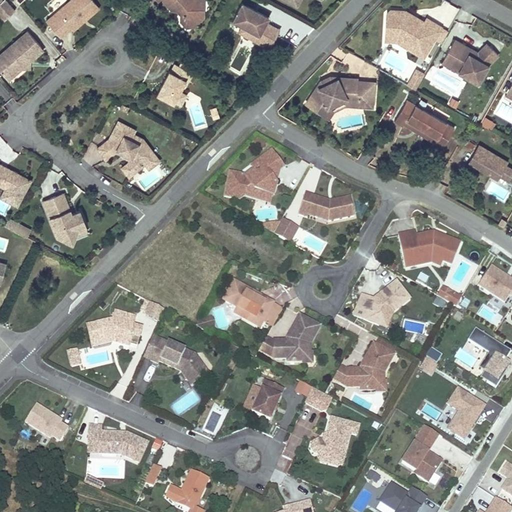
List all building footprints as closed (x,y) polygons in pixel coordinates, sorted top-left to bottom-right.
[(15,11),(5,0),(2,0),(0,2),(0,13),(5,20),(15,11)] [(86,18),(99,7),(92,0),(69,0),(46,21),(60,36),(70,27),(84,16),(86,18)] [(197,0),(158,0),(160,2),(162,0),(163,0),(171,9),(176,9),(178,8),(183,12),(183,17),(191,26),(203,15),(203,11),(195,2),(197,0)] [(280,29),(266,22),(268,17),(257,11),(256,13),(252,11),(254,9),(242,3),(233,21),(242,26),(259,35),(255,41),(269,49),(280,29)] [(426,54),(441,27),(426,18),(424,22),(423,24),(408,16),(410,13),(405,11),(390,10),(387,13),(385,37),(397,38),(399,34),(408,40),(407,43),(426,54)] [(424,22),(410,13),(408,16),(423,24),(424,22)] [(191,26),(183,17),(181,14),(180,20),(186,26),(191,26)] [(73,30),(86,18),(84,16),(70,27),(73,30)] [(259,35),(242,26),(238,32),(255,41),(259,35)] [(28,59),(41,47),(28,31),(1,54),(3,56),(2,68),(0,69),(0,70),(8,80),(22,67),(23,60),(26,57),(28,59)] [(407,43),(408,40),(399,34),(397,38),(385,37),(385,40),(396,41),(423,57),(426,54),(407,43)] [(473,57),(478,52),(454,39),(451,44),(473,57)] [(478,83),(488,65),(498,54),(487,43),(478,52),(473,57),(451,44),(444,58),(461,67),(458,72),(478,83)] [(30,68),(30,61),(43,49),(41,47),(28,59),(26,57),(23,60),(22,67),(30,68)] [(461,67),(444,58),(441,63),(458,72),(461,67)] [(180,91),(186,80),(188,82),(193,73),(174,63),(170,71),(169,71),(164,80),(166,81),(163,85),(161,84),(156,94),(173,103),(174,102),(180,91)] [(419,82),(424,74),(416,69),(411,78),(419,82)] [(318,87),(337,78),(337,77),(330,76),(321,81),(317,86),(318,87)] [(372,107),(374,82),(357,81),(357,78),(337,77),(337,78),(318,87),(317,86),(306,103),(322,114),(327,107),(346,97),(359,98),(358,106),(372,107)] [(415,89),(419,82),(411,78),(408,85),(415,89)] [(181,105),(187,94),(180,91),(174,102),(181,105)] [(358,106),(359,98),(346,97),(327,107),(322,114),(328,118),(333,110),(345,105),(358,106)] [(455,108),(458,102),(452,98),(449,104),(455,108)] [(421,128),(430,113),(407,99),(394,121),(403,126),(404,124),(406,119),(421,128)] [(210,108),(212,119),(219,118),(217,107),(210,108)] [(454,127),(430,113),(421,128),(437,137),(434,142),(433,143),(441,149),(454,127)] [(488,127),(491,121),(485,117),(482,124),(488,127)] [(421,128),(406,119),(404,124),(419,133),(421,128)] [(151,160),(139,144),(130,139),(133,133),(135,130),(118,121),(109,138),(97,148),(106,159),(117,150),(122,153),(130,157),(129,160),(128,162),(122,167),(129,177),(145,164),(151,160)] [(437,137),(421,128),(419,133),(434,142),(437,137)] [(159,161),(143,139),(133,133),(130,139),(139,144),(151,160),(145,164),(149,169),(159,161)] [(472,150),(475,144),(469,141),(465,146),(472,150)] [(506,165),(508,162),(478,144),(468,161),(498,179),(499,176),(506,165)] [(246,189),(251,186),(254,190),(272,195),(273,195),(277,184),(281,169),(283,167),(271,151),(251,166),(254,170),(246,176),(229,172),(224,198),(240,201),(244,198),(245,196),(246,189)] [(22,175),(6,166),(5,168),(1,167),(2,165),(0,163),(0,185),(13,193),(22,175)] [(508,181),(511,174),(511,168),(506,165),(499,176),(508,181)] [(269,204),(272,195),(254,190),(251,186),(246,189),(245,196),(269,204)] [(85,229),(78,209),(69,212),(61,190),(41,199),(55,233),(70,240),(73,234),(85,229)] [(354,217),(350,197),(333,200),(334,202),(330,203),(329,201),(305,193),(298,215),(307,218),(308,216),(317,219),(318,214),(327,217),(328,222),(354,217)] [(328,222),(327,217),(318,214),(317,219),(328,222)] [(11,230),(27,237),(31,229),(15,221),(11,230)] [(274,234),(280,223),(271,224),(267,231),(274,234)] [(438,234),(421,236),(420,231),(403,234),(407,268),(425,265),(424,258),(437,256),(447,261),(445,263),(454,267),(464,246),(438,234)] [(424,258),(425,265),(436,264),(443,267),(445,263),(447,261),(437,256),(424,258)] [(448,281),(466,290),(479,266),(461,257),(448,281)] [(511,282),(490,269),(478,287),(503,304),(507,297),(511,299),(511,282)] [(425,285),(428,278),(420,274),(417,282),(425,285)] [(282,310),(272,304),(273,303),(265,299),(265,300),(258,297),(257,299),(251,296),(253,292),(234,282),(224,300),(237,307),(234,313),(247,320),(250,315),(262,322),(263,321),(273,327),(282,310)] [(389,321),(393,312),(410,300),(396,282),(382,293),(384,296),(381,298),(379,295),(375,298),(374,300),(362,295),(354,316),(379,326),(382,318),(389,321)] [(437,299),(458,306),(462,294),(441,287),(437,299)] [(265,299),(253,292),(251,296),(257,299),(258,297),(265,300),(265,299)] [(442,310),(445,302),(435,298),(432,306),(442,310)] [(147,313),(152,303),(146,300),(141,310),(147,313)] [(160,322),(165,310),(152,303),(147,313),(146,315),(160,322)] [(132,336),(135,326),(133,325),(136,317),(115,311),(113,319),(87,326),(92,347),(112,342),(129,347),(130,343),(132,336)] [(262,322),(250,315),(247,320),(259,327),(262,322)] [(310,353),(310,345),(320,327),(299,316),(291,331),(294,332),(292,337),(289,335),(286,339),(286,341),(273,341),(274,359),(274,360),(287,359),(287,363),(303,362),(302,353),(310,353)] [(179,328),(182,322),(176,318),(173,324),(179,328)] [(213,327),(210,318),(201,320),(204,330),(213,327)] [(386,329),(389,321),(382,318),(379,326),(386,329)] [(204,330),(201,320),(199,321),(196,327),(202,330),(204,330)] [(139,338),(142,328),(135,326),(132,336),(139,338)] [(473,330),(465,342),(484,354),(490,358),(481,373),(477,379),(493,389),(508,365),(503,362),(509,353),(473,330)] [(274,359),(273,341),(267,338),(259,351),(274,359)] [(205,369),(195,355),(160,339),(150,361),(158,364),(159,362),(176,369),(177,367),(183,369),(190,380),(205,369)] [(384,382),(384,373),(394,355),(373,344),(365,359),(368,361),(366,365),(363,363),(360,368),(361,369),(348,369),(348,388),(361,388),(361,391),(377,391),(376,382),(384,382)] [(238,358),(241,351),(233,348),(230,354),(238,358)] [(430,376),(443,356),(431,348),(418,368),(430,376)] [(81,367),(77,351),(67,353),(71,369),(81,367)] [(310,362),(310,353),(302,353),(303,362),(310,362)] [(232,370),(238,358),(230,354),(224,366),(232,370)] [(490,358),(484,354),(475,369),(481,373),(490,358)] [(348,388),(348,369),(341,366),(333,380),(348,388)] [(190,380),(183,369),(177,367),(176,369),(181,372),(188,381),(190,380)] [(191,386),(208,374),(205,369),(190,380),(188,381),(191,386)] [(276,406),(284,389),(264,381),(261,388),(261,389),(262,389),(251,413),(270,421),(274,411),(276,406)] [(326,411),(331,399),(325,395),(311,388),(305,403),(322,413),(326,411)] [(447,428),(465,440),(486,407),(457,389),(447,405),(457,412),(447,428)] [(53,418),(50,416),(51,414),(36,405),(25,423),(51,439),(52,436),(60,441),(68,428),(61,423),(62,421),(54,416),(53,418)] [(343,461),(350,435),(356,436),(359,426),(331,419),(326,435),(326,437),(328,438),(327,443),(325,442),(318,440),(312,443),(311,449),(314,454),(318,455),(343,461)] [(104,433),(104,426),(89,426),(88,456),(122,457),(138,464),(148,443),(127,434),(104,433)] [(427,454),(439,436),(425,427),(401,465),(428,483),(441,463),(427,454)] [(342,465),(343,461),(318,455),(318,459),(320,463),(338,467),(342,465)] [(507,480),(499,492),(511,499),(511,474),(511,467),(505,463),(498,474),(507,480)] [(156,479),(161,469),(153,465),(148,476),(156,479)] [(193,511),(209,479),(191,470),(183,488),(185,489),(184,492),(181,492),(176,504),(193,511)] [(377,485),(381,478),(372,473),(368,479),(377,485)] [(153,487),(156,479),(148,476),(145,484),(153,487)] [(391,484),(381,501),(397,511),(417,511),(427,498),(412,488),(408,495),(391,484)] [(510,511),(511,509),(511,508),(494,497),(484,511),(479,511),(478,511),(476,511),(510,511)] [(312,511),(310,501),(291,507),(292,510),(285,511),(312,511)]
